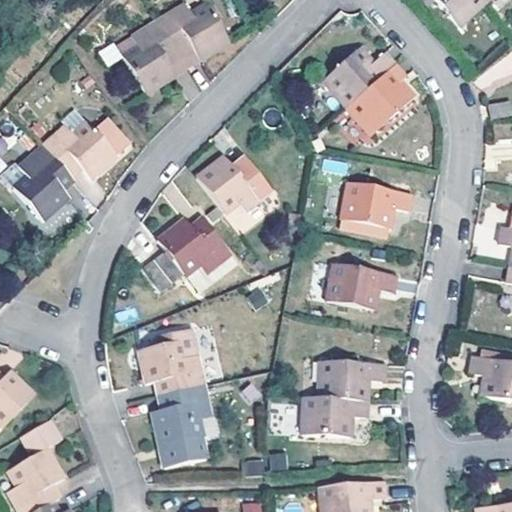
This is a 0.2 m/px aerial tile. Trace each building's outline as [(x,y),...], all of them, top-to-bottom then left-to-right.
[(486,3),(483,0),(433,0),(459,28),(486,3)] [(159,22),(176,51),(189,43),(200,61),(230,43),(207,7),(193,17),(186,6),(159,22)] [(164,58),(176,51),(159,22),(132,38),(138,50),(124,59),(146,95),(175,77),(164,58)] [(107,67),(123,58),(114,42),(98,51),(107,67)] [(176,51),(188,70),(200,61),(189,43),(176,51)] [(322,80),(345,109),(395,66),(384,54),(373,64),(367,70),(362,62),(367,58),(359,49),(322,80)] [(175,77),(188,70),(176,51),(164,58),(175,77)] [(511,55),(473,70),(479,85),(511,72),(511,55)] [(373,64),(367,58),(362,62),(367,70),(373,64)] [(395,66),(345,109),(372,136),(406,106),(391,89),(402,81),(405,77),(395,66)] [(416,96),(402,81),(391,89),(406,106),(416,96)] [(488,104),(491,119),(511,115),(511,105),(511,100),(488,104)] [(66,127),(43,148),(66,173),(75,164),(84,173),(90,181),(129,146),(106,120),(93,131),(87,123),(73,135),(66,127)] [(66,173),(43,148),(20,169),(28,179),(14,191),(42,222),(68,199),(62,192),(55,183),(66,173)] [(222,156),(195,179),(229,219),(243,208),(251,217),(276,197),(253,170),(242,180),(237,174),(222,156)] [(323,158),(321,172),(347,175),(349,162),(323,158)] [(84,173),(75,164),(66,173),(73,182),(84,173)] [(248,164),(237,174),(242,180),(253,170),(248,164)] [(66,173),(55,183),(62,192),(73,182),(66,173)] [(384,229),(390,230),(392,215),(384,213),(385,208),(393,209),(408,212),(411,196),(347,184),(340,219),(341,220),(360,224),(358,232),(382,237),(384,229)] [(203,219),(191,229),(197,237),(209,227),(203,219)] [(183,220),(158,242),(166,251),(141,270),(160,293),(168,287),(171,292),(187,280),(198,292),(237,263),(209,227),(197,237),(191,229),(183,220)] [(339,228),(358,232),(360,224),(341,220),(339,228)] [(511,255),(509,268),(511,268),(511,230),(501,229),(499,246),(511,247),(511,255)] [(372,296),(372,290),(380,291),(392,293),(396,276),(332,264),(326,302),(376,311),(380,296),(372,296)] [(162,382),(165,395),(203,388),(191,329),(154,337),(156,347),(138,350),(146,385),(156,382),(162,382)] [(511,355),(490,350),(488,359),(511,363),(511,355)] [(511,363),(488,359),(473,356),(470,375),(483,377),(492,378),(492,385),(483,384),(481,397),(511,402),(511,363)] [(319,398),(360,401),(367,400),(367,388),(360,389),(360,381),(367,381),(382,382),(383,365),(320,362),(319,398)] [(0,422),(4,427),(33,396),(9,372),(3,378),(0,381),(0,422)] [(483,377),(483,384),(492,385),(492,378),(483,377)] [(156,382),(159,397),(165,395),(162,382),(156,382)] [(210,416),(203,388),(165,395),(169,409),(162,411),(152,413),(160,447),(163,447),(165,454),(161,455),(164,468),(206,458),(201,442),(219,437),(213,416),(210,416)] [(165,395),(159,397),(162,411),(169,409),(165,395)] [(319,398),(303,398),(301,435),(351,437),(352,418),(366,418),(367,406),(360,406),(360,401),(319,398)] [(49,421),(21,438),(30,452),(35,450),(37,455),(8,473),(16,488),(8,493),(18,511),(37,511),(41,510),(51,503),(44,490),(52,485),(63,479),(46,449),(60,441),(49,421)] [(384,499),(382,481),(319,487),(321,511),(370,511),(369,500),(384,499)] [(56,500),(59,500),(52,485),(44,490),(51,503),(56,500)] [(63,511),(64,511),(56,500),(51,503),(41,510),(42,511),(63,511)] [(261,511),(261,502),(242,503),(242,511),(261,511)]
